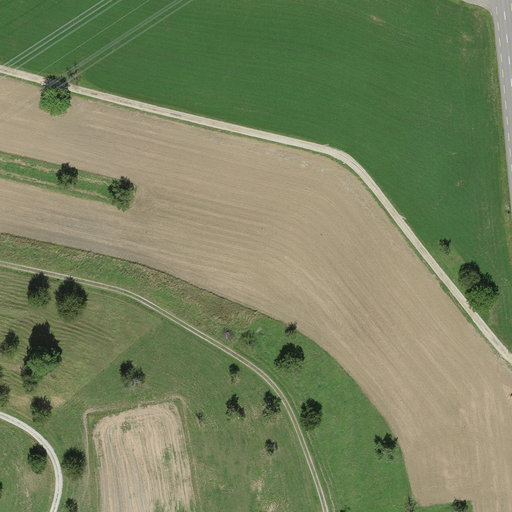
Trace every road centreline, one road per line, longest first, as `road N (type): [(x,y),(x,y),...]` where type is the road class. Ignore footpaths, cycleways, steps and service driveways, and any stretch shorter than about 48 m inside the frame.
road 1 (track): [(0,66),(354,164),(511,363)]
road 2 (track): [(0,262),(128,293),(254,370),(291,417),(323,511)]
road 3 (track): [(0,417),(43,444),(61,477),(53,511)]
